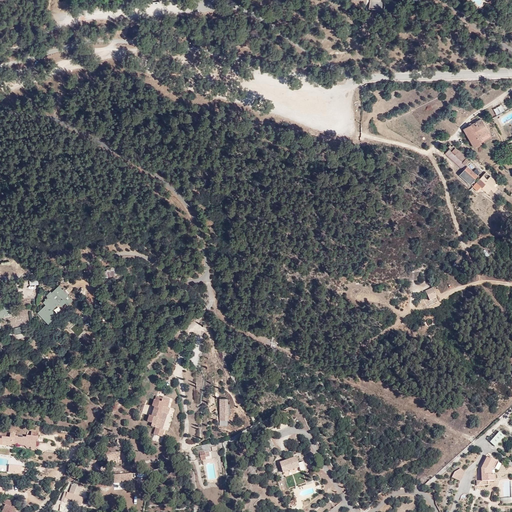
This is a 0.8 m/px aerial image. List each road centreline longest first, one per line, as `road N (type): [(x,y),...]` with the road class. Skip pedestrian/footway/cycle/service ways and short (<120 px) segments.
road 1 (residential): [(0,59),(116,40),(191,47),(316,82),(511,71)]
road 2 (residential): [(0,115),(60,126),(165,173),(197,219),(206,277),(180,278),(124,253),(0,278)]
road 3 (unknown): [(511,90),(478,112),(436,158),(465,243)]
